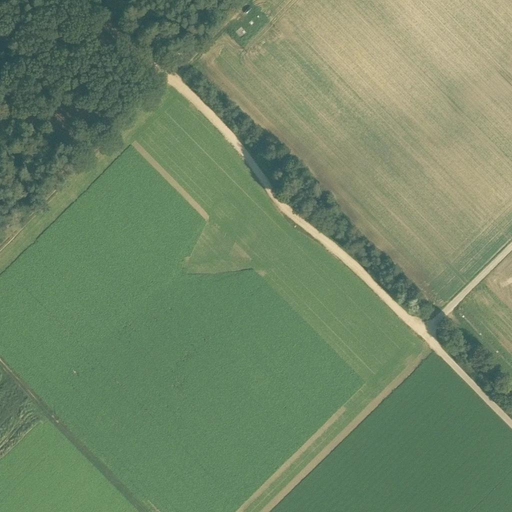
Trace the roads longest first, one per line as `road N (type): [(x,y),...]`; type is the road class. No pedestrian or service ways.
road 1 (track): [(421,333),(325,234),(284,210),(256,165),(168,75)]
road 2 (track): [(168,75),(0,244)]
road 3 (track): [(0,372),(139,511)]
road 4 (track): [(168,75),(104,21),(64,0)]
road 5 (unclassified): [(511,425),(421,333)]
road 6 (unclassified): [(511,243),(421,333)]
